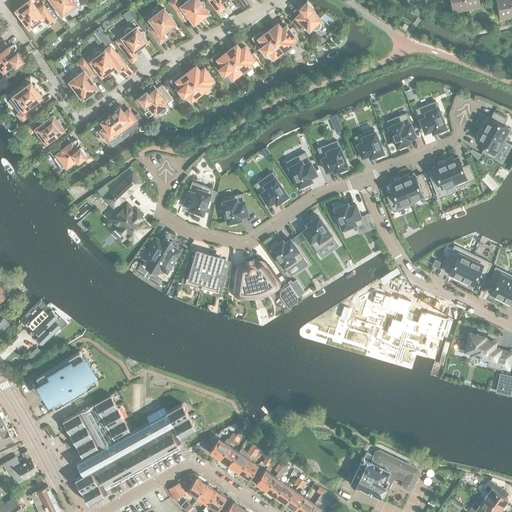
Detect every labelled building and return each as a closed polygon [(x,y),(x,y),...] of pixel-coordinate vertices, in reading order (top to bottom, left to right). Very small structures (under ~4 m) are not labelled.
[(24,21),(29,27),(34,24),(35,24),(36,24),(37,24),(38,23),(39,22),(40,21),(40,19),(43,17),(49,24),(55,20),(43,4),(37,8),(30,0),(28,0),(16,10),(21,17),(20,18),(20,19),(20,20),(21,21),(22,21),(23,21),(24,21)] [(56,8),(57,7),(62,14),(65,11),(68,11),(69,11),(70,11),(71,10),(72,9),(73,9),(73,8),(73,7),(73,6),(73,5),(76,3),(73,0),(51,0),(54,3),(53,3),(53,4),(52,5),(52,6),(53,6),(53,7),(54,7),(54,8),(55,8),(56,8)] [(208,12),(204,6),(204,4),(205,3),(204,2),(203,1),(202,0),(200,1),(199,0),(184,0),(184,1),(184,2),(181,5),(177,0),(171,0),(169,1),(181,17),(187,13),(194,22),(208,12)] [(220,0),(209,0),(218,11),(224,6),(220,1),(220,0)] [(293,12),(294,13),(296,15),(291,20),(301,30),(306,25),(309,29),(311,27),(312,29),(313,29),(314,29),(315,30),(316,30),(317,29),(318,29),(319,28),(319,27),(320,27),(320,26),(320,25),(320,24),(320,23),(320,22),(320,21),(319,20),(321,18),(311,8),(313,6),(306,0),(300,6),(303,9),(301,11),(297,8),(296,8),(295,8),(294,9),(293,10),(293,11),(293,12)] [(467,9),(465,0),(451,0),(454,11),(467,9)] [(479,0),(465,0),(467,9),(481,6),(479,0)] [(497,0),(501,17),(511,15),(511,3),(511,0),(497,0)] [(152,15),(153,15),(149,18),(154,25),(149,29),(159,42),(165,38),(161,33),(175,22),(164,7),(160,10),(159,10),(158,9),(157,9),(156,9),(155,9),(154,9),(154,10),(153,10),(153,11),(152,12),(152,13),(152,14),(152,15)] [(278,22),(268,30),(283,49),(285,48),(287,49),(291,46),(290,44),(293,42),(291,40),(296,37),(286,24),(282,28),(278,22)] [(125,34),(117,41),(132,61),(138,57),(133,51),(147,41),(144,36),(145,35),(145,33),(144,32),(143,31),(141,31),(140,31),(136,26),(132,29),(131,28),(130,28),(130,27),(129,27),(128,27),(127,28),(126,28),(126,29),(125,29),(125,30),(125,31),(125,32),(125,33),(125,34)] [(99,27),(94,31),(98,36),(102,32),(99,27)] [(283,49),(268,30),(263,33),(261,29),(251,37),(259,48),(261,47),(265,52),(268,50),(273,57),(283,49)] [(12,44),(9,46),(5,41),(0,44),(0,69),(0,70),(1,69),(2,69),(4,70),(14,62),(16,64),(23,59),(18,51),(15,48),(16,48),(16,47),(16,46),(16,45),(15,44),(14,44),(13,44),(12,44)] [(237,43),(227,51),(242,70),(243,69),(246,70),(250,67),(249,64),(252,63),(250,61),(254,58),(245,45),(241,48),(237,43)] [(94,58),(91,60),(95,66),(94,66),(94,67),(94,68),(94,69),(94,70),(95,70),(96,70),(96,71),(97,71),(98,70),(102,75),(116,65),(120,70),(126,66),(110,45),(101,52),(100,51),(99,51),(98,51),(97,51),(96,51),(95,51),(95,52),(94,52),(94,53),(93,54),(93,55),(93,56),(94,57),(94,58)] [(226,82),(242,70),(227,51),(222,54),(219,50),(210,58),(218,68),(220,67),(224,73),(221,76),(226,82)] [(73,76),(72,78),(69,81),(74,87),(74,89),(74,90),(74,91),(75,92),(76,92),(77,92),(78,92),(83,98),(97,87),(90,78),(95,74),(83,58),(77,62),(83,70),(81,72),(79,72),(78,72),(77,72),(76,73),(75,74),(74,75),(73,76)] [(204,67),(200,70),(196,65),(186,72),(201,92),(203,90),(205,92),(209,89),(209,86),(211,84),(209,82),(214,79),(204,67)] [(201,92),(186,72),(182,75),(179,72),(169,79),(178,90),(179,89),(183,95),(186,92),(191,99),(201,92)] [(21,107),(22,107),(23,109),(18,114),(22,119),(38,107),(34,102),(41,96),(30,82),(13,95),(15,98),(15,100),(15,101),(15,103),(15,104),(16,105),(17,105),(17,106),(18,106),(18,107),(19,107),(20,107),(21,107)] [(149,87),(151,92),(149,93),(146,90),(139,96),(145,103),(147,101),(155,112),(157,111),(158,112),(159,113),(160,113),(161,113),(162,113),(163,113),(164,112),(165,111),(166,110),(166,109),(166,108),(167,107),(166,107),(166,106),(166,105),(165,104),(167,102),(172,98),(161,83),(156,87),(154,85),(153,84),(152,84),(151,84),(150,84),(149,85),(149,86),(149,87)] [(410,89),(405,91),(408,98),(413,96),(410,89)] [(446,127),(436,101),(416,108),(425,131),(432,129),(433,132),(438,130),(439,133),(446,130),(445,127),(446,127)] [(106,126),(101,130),(108,140),(120,131),(123,136),(143,121),(138,114),(135,116),(129,109),(124,112),(120,107),(101,121),(106,126)] [(511,128),(503,124),(507,118),(494,111),(490,118),(489,117),(486,121),(484,120),(480,127),(504,140),(511,128)] [(415,135),(406,112),(387,120),(397,146),(398,146),(399,149),(406,146),(405,143),(410,141),(409,138),(415,135)] [(36,128),(38,131),(38,132),(38,133),(38,134),(38,135),(38,136),(39,136),(39,137),(40,138),(41,138),(42,139),(43,139),(44,138),(46,142),(64,128),(53,114),(47,119),(43,114),(27,126),(31,131),(36,128)] [(340,124),(333,126),(336,132),(342,130),(340,124)] [(504,140),(480,127),(476,134),(479,135),(476,140),(485,145),(482,151),(495,158),(504,140)] [(382,152),(383,152),(374,128),(355,136),(363,156),(369,153),(371,157),(375,155),(376,158),(383,155),(382,152)] [(75,139),(74,139),(72,141),(68,136),(53,147),(57,152),(57,153),(58,155),(57,156),(56,157),(56,158),(56,159),(56,160),(56,161),(56,162),(57,163),(58,164),(59,165),(60,165),(61,165),(62,165),(63,165),(64,165),(65,164),(66,166),(77,157),(79,159),(86,154),(80,147),(77,149),(76,147),(78,143),(79,143),(79,142),(79,141),(79,140),(78,140),(78,139),(77,139),(76,139),(75,139)] [(344,151),(342,152),(337,140),(318,148),(327,170),(333,168),(335,171),(339,169),(340,172),(348,169),(346,166),(347,166),(344,158),(346,157),(344,151)] [(472,148),(470,151),(478,159),(481,153),(472,148)] [(316,173),(305,151),(287,161),(299,186),(300,185),(302,188),(308,185),(307,182),(312,180),(310,176),(316,173)] [(475,179),(469,163),(462,166),(458,156),(453,158),(452,155),(445,158),(456,186),(475,179)] [(456,186),(445,158),(437,161),(438,164),(434,166),(434,168),(428,171),(433,184),(440,181),(443,188),(454,184),(455,186),(456,186)] [(110,192),(110,193),(119,202),(120,204),(123,207),(111,217),(119,225),(133,241),(149,226),(141,218),(143,216),(137,209),(135,211),(127,203),(126,204),(122,200),(142,182),(132,171),(110,192)] [(288,195),(272,172),(255,184),(269,204),(274,200),(276,203),(281,200),(282,202),(289,198),(287,196),(288,195)] [(430,194),(422,173),(415,176),(414,174),(410,176),(409,173),(401,176),(412,204),(412,203),(412,202),(430,194)] [(412,204),(401,176),(394,179),(395,182),(390,184),(394,193),(387,196),(393,211),(402,207),(412,204)] [(212,189),(212,188),(192,181),(184,203),(191,205),(190,209),(195,210),(194,213),(201,216),(202,213),(203,213),(208,199),(212,189)] [(212,189),(208,199),(213,200),(216,191),(212,189)] [(248,214),(243,193),(222,198),(228,222),(229,222),(230,225),(237,223),(236,220),(241,219),(241,215),(248,214)] [(342,202),(334,204),(336,207),(335,208),(344,231),(356,226),(363,223),(372,219),(370,213),(360,216),(355,203),(349,206),(347,203),(343,204),(342,202)] [(309,226),(303,230),(317,250),(321,256),(338,244),(334,238),(318,215),(317,216),(316,213),(309,218),(311,220),(307,223),(309,226)] [(167,272),(180,250),(171,245),(172,244),(164,238),(162,241),(156,238),(144,258),(150,261),(147,266),(157,272),(160,267),(167,272)] [(286,270),(304,258),(290,239),(285,243),(283,240),(278,243),(277,240),(270,244),(272,247),(271,248),(286,270)] [(454,245),(444,267),(449,270),(450,270),(449,272),(453,274),(454,274),(452,277),(460,280),(471,258),(473,254),(454,245)] [(187,260),(181,281),(189,283),(189,281),(202,285),(200,291),(210,257),(209,257),(204,256),(205,253),(203,253),(197,251),(194,261),(187,260)] [(471,258),(460,280),(467,284),(468,281),(473,283),(477,274),(484,277),(491,262),(473,254),(471,258)] [(210,257),(200,291),(201,291),(202,285),(214,288),(214,291),(221,293),(227,271),(221,269),(224,259),(218,257),(216,256),(215,259),(211,257),(211,255),(210,255),(210,257)] [(238,270),(235,290),(236,290),(236,292),(236,294),(238,295),(239,295),(241,295),(243,295),(251,290),(253,289),(254,289),(255,289),(257,289),(258,289),(263,291),(264,292),(265,292),(267,292),(268,292),(269,291),(275,287),(277,286),(277,285),(278,283),(277,281),(277,280),(265,262),(264,261),(263,260),(261,260),(260,259),(259,259),(255,261),(254,258),(253,258),(251,259),(246,260),(245,260),(246,263),(242,264),(240,264),(239,266),(238,267),(238,269),(238,270)] [(511,274),(495,267),(489,280),(495,282),(496,283),(491,292),(495,294),(496,294),(494,297),(502,301),(511,279),(511,274)] [(291,279),(288,281),(298,296),(305,291),(297,279),(293,282),(291,279)] [(511,279),(502,301),(509,304),(510,301),(511,302),(511,279)] [(0,301),(0,302),(9,293),(0,284),(0,301)] [(280,292),(280,294),(281,296),(288,307),(300,299),(289,284),(284,288),(282,289),(281,290),(280,292)] [(376,291),(372,303),(381,306),(385,307),(384,308),(389,310),(389,308),(393,310),(392,311),(395,312),(395,310),(397,311),(395,318),(393,318),(393,317),(391,317),(390,318),(392,318),(392,319),(390,319),(390,320),(391,320),(391,321),(389,320),(389,321),(391,322),(390,325),(388,324),(386,330),(388,331),(387,333),(399,337),(399,335),(401,335),(403,329),(403,330),(403,331),(404,332),(405,330),(405,332),(406,332),(406,331),(407,331),(407,332),(408,333),(408,331),(409,332),(409,333),(410,333),(410,332),(418,334),(419,331),(420,332),(421,330),(423,331),(423,332),(431,335),(427,350),(438,353),(445,332),(444,332),(443,333),(434,330),(438,317),(426,313),(426,311),(425,311),(425,312),(421,311),(419,315),(416,314),(417,312),(416,312),(415,313),(414,313),(415,311),(414,311),(413,312),(412,312),(413,311),(412,310),(411,312),(410,312),(411,310),(410,310),(409,311),(410,307),(408,307),(409,305),(410,305),(412,299),(410,298),(410,300),(399,296),(400,295),(398,294),(397,298),(396,298),(393,297),(393,295),(389,294),(388,295),(376,291)] [(30,330),(42,342),(60,324),(54,317),(57,315),(51,309),(48,311),(44,307),(47,304),(41,298),(20,318),(31,329),(30,330)] [(4,318),(0,322),(0,334),(11,324),(4,318)] [(466,347),(466,350),(472,351),(471,353),(479,355),(479,356),(480,357),(479,359),(489,361),(489,362),(489,363),(489,364),(493,364),(493,365),(509,368),(509,365),(511,353),(511,351),(500,349),(500,348),(494,346),(495,341),(484,338),(485,336),(479,334),(470,332),(466,347)] [(49,404),(52,402),(56,407),(98,381),(91,370),(89,371),(84,363),(86,361),(79,350),(37,376),(40,381),(37,383),(49,404)] [(511,376),(501,374),(499,381),(504,383),(503,386),(502,386),(501,388),(502,388),(501,392),(503,392),(510,394),(510,395),(511,388),(511,376)] [(196,428),(194,423),(182,403),(166,411),(164,407),(147,416),(150,421),(145,424),(141,424),(141,426),(131,431),(111,394),(63,420),(84,458),(77,461),(84,473),(75,478),(89,503),(105,494),(104,492),(108,490),(107,487),(180,446),(177,442),(182,439),(180,436),(196,428)] [(0,444),(13,438),(8,427),(0,430),(0,444)] [(219,459),(229,445),(232,440),(232,441),(237,434),(233,432),(229,438),(227,437),(224,442),(219,438),(209,452),(219,459)] [(237,434),(232,441),(236,444),(241,437),(237,434)] [(238,451),(229,445),(219,459),(229,465),(238,451)] [(247,451),(251,454),(255,447),(251,445),(247,451)] [(251,454),(255,456),(259,450),(255,447),(251,454)] [(26,460),(31,457),(27,450),(22,453),(26,460)] [(380,497),(386,485),(390,487),(392,482),(393,481),(393,480),(394,479),(395,479),(396,479),(396,478),(397,478),(398,478),(399,478),(400,479),(401,479),(405,481),(404,484),(405,488),(408,490),(412,488),(419,472),(418,468),(379,450),(375,451),(373,456),(366,452),(364,457),(363,456),(362,456),(361,458),(361,459),(350,483),(380,497)] [(229,465),(239,472),(248,458),(238,451),(229,465)] [(268,465),(274,455),(275,455),(269,451),(263,461),(268,465)] [(17,482),(24,477),(25,478),(39,469),(32,457),(31,457),(26,460),(20,463),(16,455),(3,463),(9,475),(12,473),(17,482)] [(258,464),(248,458),(239,472),(249,478),(258,464)] [(278,472),(275,476),(266,490),(276,497),(285,483),(279,479),(289,465),(285,462),(282,466),(278,472)] [(266,490),(275,476),(265,469),(256,483),(266,490)] [(187,490),(197,497),(207,483),(197,476),(187,490)] [(294,483),(298,485),(302,479),(298,476),(294,483)] [(298,485),(302,488),(306,481),(302,479),(298,485)] [(484,498),(501,511),(506,505),(504,504),(508,499),(503,496),(506,491),(490,479),(483,489),(488,492),(484,498)] [(186,493),(179,482),(174,485),(180,496),(186,493)] [(197,497),(207,504),(216,490),(207,483),(197,497)] [(276,497),(286,503),(295,489),(285,483),(276,497)] [(32,493),(33,494),(32,495),(39,511),(60,511),(48,485),(38,490),(32,493)] [(180,496),(174,485),(168,488),(174,499),(180,496)] [(330,501),(331,500),(334,495),(324,488),(320,494),(330,501)] [(295,510),(305,496),(295,489),(286,503),(295,510)] [(217,511),(227,497),(216,490),(207,504),(217,511)] [(0,509),(2,511),(20,511),(25,509),(16,496),(0,506),(0,509)] [(295,510),(298,511),(307,511),(314,502),(305,496),(295,510)] [(475,501),(468,510),(470,511),(500,511),(501,511),(484,498),(480,504),(475,501)] [(225,511),(240,511),(244,508),(233,501),(225,511)] [(322,511),(324,509),(314,502),(307,511),(322,511)] [(186,511),(192,506),(188,503),(183,508),(186,511)]
